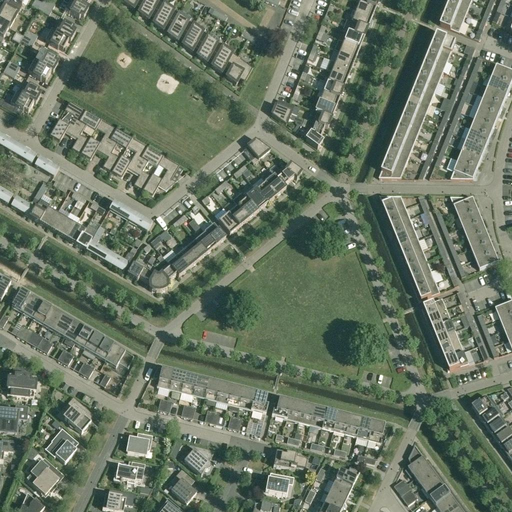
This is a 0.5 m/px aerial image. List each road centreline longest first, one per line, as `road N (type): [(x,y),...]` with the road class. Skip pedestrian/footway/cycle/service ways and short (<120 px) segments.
road 1 (residential): [(27,143),(152,214),(256,129)]
road 2 (residential): [(424,402),(162,336)]
road 3 (residential): [(162,336),(339,188)]
road 4 (residential): [(339,188),(424,402)]
road 5 (residential): [(263,118),(105,3)]
road 6 (residential): [(162,336),(0,240)]
road 7 (residential): [(105,3),(27,143)]
road 8 (residential): [(498,189),(339,188)]
road 9 (residential): [(0,337),(126,413)]
road 10 (residential): [(250,446),(126,413)]
road 11 (residential): [(263,118),(309,0)]
